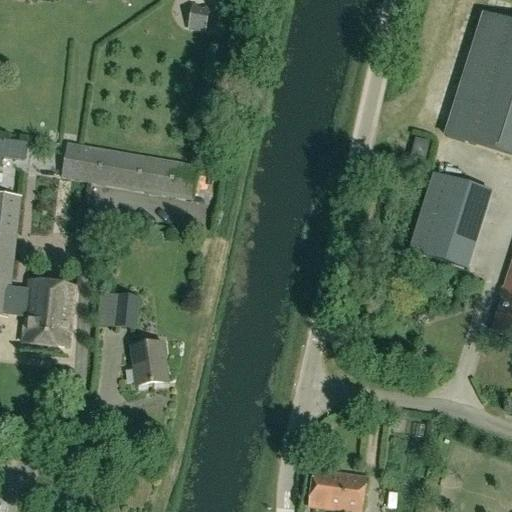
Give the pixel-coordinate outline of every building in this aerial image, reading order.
[(209,14),(193,12),(190,32),(206,34),(209,14)] [(445,138),(511,159),(511,24),(484,16),(445,138)] [(429,144),(416,141),(412,158),(425,161),(429,144)] [(62,179),(194,201),(199,168),(68,146),(62,179)] [(432,173),(407,249),(463,268),(488,191),(432,173)] [(7,315),(9,294),(20,199),(0,196),(0,317),(7,318),(7,315)] [(511,262),(503,291),(505,291),(492,333),(511,339),(511,262)] [(28,297),(9,294),(7,315),(26,318),(22,344),(68,350),(76,289),(30,283),(28,297)] [(102,293),(98,327),(136,332),(140,299),(102,293)] [(131,350),(137,389),(167,384),(162,346),(131,350)] [(361,511),(366,480),(314,472),(308,508),(335,511),(361,511)]
